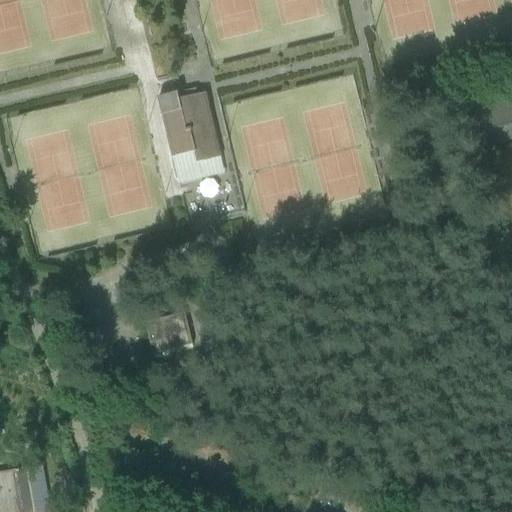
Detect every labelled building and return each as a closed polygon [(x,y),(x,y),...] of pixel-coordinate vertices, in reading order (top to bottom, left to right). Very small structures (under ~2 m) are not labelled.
[(178,93),(158,98),(172,159),(179,185),(224,174),(220,159),(221,158),(221,157),(218,158),(216,148),(218,148),(218,147),(216,147),(214,138),(216,137),(216,136),(213,137),(211,127),(213,127),(205,94),(191,98),(191,96),(179,99),(178,93)] [(511,95),(475,105),(484,146),(486,146),(485,143),(511,136),(511,95)] [(152,355),(192,346),(185,314),(145,324),(152,355)] [(140,401),(153,397),(149,382),(136,386),(140,401)] [(49,511),(42,468),(14,473),(18,496),(21,511),(49,511)]
